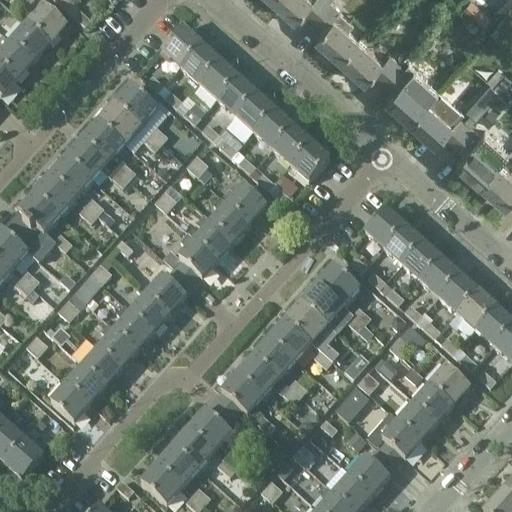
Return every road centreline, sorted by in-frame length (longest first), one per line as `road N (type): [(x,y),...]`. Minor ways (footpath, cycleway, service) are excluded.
road 1 (residential): [(50,511),(166,379),(191,373),(236,327),(387,154)]
road 2 (residential): [(0,183),(164,0)]
road 3 (residential): [(387,154),(208,0)]
road 4 (residential): [(511,269),(387,154)]
